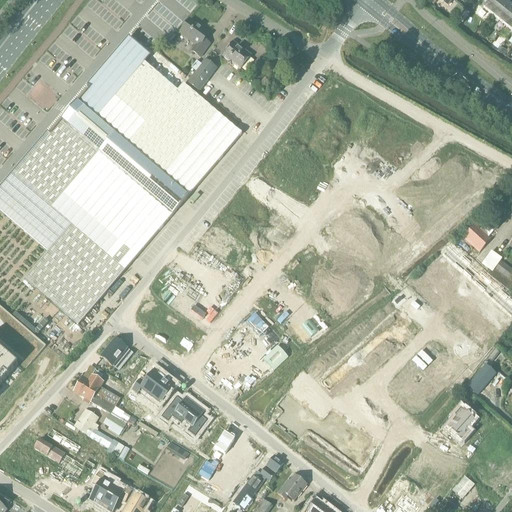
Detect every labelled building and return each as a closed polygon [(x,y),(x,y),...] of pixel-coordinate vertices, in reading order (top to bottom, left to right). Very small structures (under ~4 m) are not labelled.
[(490,15),(502,0),(489,0),(482,9),(490,15)] [(497,21),(510,5),(506,2),(507,0),(502,0),(490,15),(497,21)] [(505,27),(511,18),(511,7),(510,5),(497,21),(505,27)] [(189,19),(179,34),(197,47),(192,53),(199,58),(209,45),(203,40),(209,32),(189,19)] [(11,173),(0,186),(0,213),(46,253),(22,280),(65,317),(77,327),(125,271),(125,270),(136,258),(169,219),(183,203),(241,135),(182,85),(174,94),(141,65),(149,55),(128,37),(86,86),(89,89),(50,135),(47,132),(11,173)] [(233,43),(222,57),(233,65),(240,70),(251,56),(233,43)] [(205,60),(187,84),(199,92),(217,68),(205,60)] [(350,92),(341,106),(352,112),(349,116),(358,122),(352,130),(354,132),(350,138),(354,141),(359,143),(378,120),(366,113),(365,112),(368,106),(355,99),(357,96),(350,92)] [(398,128),(393,136),(398,140),(413,150),(417,144),(415,142),(421,133),(407,123),(402,130),(398,128)] [(319,141),(318,143),(322,145),(337,155),(338,155),(338,154),(338,155),(340,152),(340,151),(342,153),(344,150),(345,149),(346,148),(346,147),(342,145),(340,144),(340,143),(335,140),(335,139),(338,135),(338,134),(335,133),(328,127),(326,130),(326,131),(325,131),(325,132),(324,132),(325,132),(324,132),(324,133),(323,134),(323,135),(322,136),(321,137),(321,138),(320,139),(320,140),(319,141)] [(299,147),(297,150),(298,150),(299,151),(301,152),(309,141),(308,140),(307,139),(306,139),(305,138),(303,141),(299,147)] [(364,138),(361,143),(371,150),(374,145),(364,138)] [(391,146),(386,154),(401,164),(407,154),(409,155),(413,150),(398,140),(393,148),(391,146)] [(317,153),(316,154),(331,164),(332,164),(333,162),(334,160),(335,159),(336,158),(337,156),(338,155),(337,155),(322,145),(321,146),(321,147),(320,147),(320,148),(320,149),(319,149),(319,150),(318,151),(317,152),(317,153)] [(455,148),(436,165),(442,171),(447,167),(454,175),(472,159),(464,151),(465,150),(464,150),(460,154),(455,148)] [(311,162),(310,163),(311,163),(327,174),(328,175),(329,172),(330,170),(331,169),(329,168),(330,167),(331,165),(332,164),(331,164),(316,154),(315,155),(314,156),(314,157),(313,158),(313,159),(312,159),(312,161),(311,162)] [(472,159),(454,175),(461,183),(456,188),(462,194),(481,177),(476,172),(480,168),(480,167),(479,168),(472,159)] [(305,171),(304,172),(305,172),(319,182),(320,182),(320,181),(322,179),(322,178),(324,180),(325,179),(325,178),(326,177),(328,175),(327,174),(311,163),(310,163),(309,164),(309,165),(308,166),(308,167),(307,168),(306,169),(305,170),(305,171)] [(299,180),(298,180),(299,181),(298,181),(299,181),(313,191),(314,191),(314,190),(315,190),(316,189),(316,188),(317,186),(318,184),(320,182),(319,182),(305,172),(304,172),(303,173),(302,174),(302,175),(301,176),(301,177),(300,178),(300,179),(299,180)] [(418,178),(411,183),(427,203),(428,203),(437,196),(438,198),(444,194),(443,193),(439,188),(436,184),(431,188),(422,177),(419,180),(418,178)] [(286,190),(284,193),(293,199),(295,200),(295,199),(298,195),(304,198),(306,199),(309,202),(310,202),(311,200),(310,200),(311,200),(311,199),(313,196),(311,195),(312,194),(313,192),(314,191),(313,191),(299,181),(298,181),(299,181),(298,180),(294,178),(293,179),(293,180),(293,181),(292,182),(291,183),(290,184),(290,185),(289,186),(288,187),(288,188),(287,188),(287,190),(286,190)] [(406,190),(403,193),(411,204),(407,207),(415,217),(420,213),(419,213),(429,205),(428,203),(427,203),(411,183),(404,189),(406,190)] [(353,206),(343,215),(346,217),(346,218),(347,219),(348,219),(348,220),(349,221),(350,222),(351,222),(352,223),(353,224),(354,225),(354,226),(355,226),(355,227),(356,228),(359,225),(360,225),(359,224),(360,224),(359,224),(372,212),(373,211),(372,211),(371,209),(370,209),(370,208),(371,206),(369,204),(368,203),(367,202),(363,205),(362,206),(359,209),(357,211),(356,210),(353,207),(353,206)] [(501,206),(495,214),(503,221),(509,213),(501,206)] [(360,225),(359,225),(360,225),(361,226),(362,227),(362,228),(363,228),(363,229),(364,230),(365,231),(366,231),(366,232),(367,232),(380,220),(380,219),(379,218),(378,217),(377,216),(376,215),(376,214),(374,212),(373,211),(372,212),(359,224),(360,224),(359,224),(360,225)] [(265,218),(258,227),(280,244),(286,238),(284,236),(286,233),(275,224),(279,220),(269,212),(265,217),(265,218)] [(492,216),(485,225),(494,232),(501,223),(492,216)] [(367,232),(366,232),(367,233),(368,233),(369,234),(369,235),(370,236),(371,237),(372,238),(373,239),(374,240),(387,228),(387,227),(387,226),(385,224),(383,223),(382,221),(380,219),(380,220),(367,232)] [(474,225),(463,238),(479,252),(491,240),(474,225)] [(250,236),(246,242),(256,249),(260,244),(271,253),(273,250),(275,251),(280,244),(258,227),(251,237),(250,236)] [(374,240),(375,241),(376,242),(376,243),(377,244),(378,244),(378,245),(379,246),(380,246),(380,247),(381,248),(381,247),(381,248),(382,247),(394,235),(395,235),(394,234),(392,232),(391,231),(389,229),(389,228),(387,227),(387,228),(374,240)] [(381,248),(377,251),(379,252),(380,253),(380,254),(381,254),(382,255),(383,256),(383,257),(384,258),(386,259),(386,260),(387,261),(390,264),(396,258),(399,255),(398,255),(395,251),(400,246),(401,245),(404,242),(404,241),(403,240),(402,239),(401,238),(400,237),(398,238),(397,238),(398,238),(396,236),(395,236),(395,235),(394,235),(382,247),(381,248),(381,247),(381,248)] [(240,244),(229,258),(248,272),(255,263),(246,256),(250,251),(240,244)] [(511,300),(450,245),(441,255),(511,319),(511,318),(511,300)] [(211,248),(208,251),(210,252),(211,254),(216,249),(213,246),(211,248)] [(293,263),(285,270),(292,279),(308,266),(310,264),(299,250),(289,258),(293,263)] [(362,256),(365,259),(367,261),(370,258),(366,253),(365,253),(364,255),(363,256),(362,256)] [(229,258),(223,267),(242,281),(248,272),(229,258)] [(197,265),(194,267),(195,268),(196,269),(197,270),(198,271),(202,266),(199,262),(197,265)] [(511,284),(511,270),(501,262),(494,270),(511,284)] [(308,266),(292,279),(299,287),(315,274),(308,266)] [(223,267),(216,275),(235,289),(242,281),(223,267)] [(428,281),(419,291),(429,299),(442,283),(445,280),(431,268),(423,277),(428,281)] [(315,274),(299,287),(306,296),(324,281),(317,273),(315,274)] [(337,276),(342,281),(345,278),(342,276),(343,275),(342,275),(340,273),(339,273),(340,273),(338,274),(337,276)] [(216,275),(210,284),(229,298),(235,289),(216,275)] [(324,281),(306,296),(313,304),(331,289),(325,282),(324,281)] [(442,283),(429,299),(437,306),(450,290),(442,283)] [(123,298),(132,287),(128,284),(119,295),(123,298)] [(210,284),(200,298),(210,306),(213,301),(222,307),(229,298),(210,284)] [(331,289),(313,304),(320,313),(328,306),(332,311),(342,303),(331,289)] [(450,290),(437,306),(447,314),(460,298),(450,290)] [(113,303),(117,307),(123,301),(119,297),(113,303)] [(255,314),(254,315),(254,316),(264,326),(265,327),(265,326),(266,325),(267,324),(268,323),(269,323),(270,322),(270,321),(271,321),(271,320),(271,321),(272,320),(272,321),(273,321),(274,322),(274,323),(275,323),(277,322),(277,321),(278,320),(279,320),(279,319),(281,317),(280,315),(280,316),(279,315),(278,314),(277,313),(274,310),(272,307),(272,308),(269,304),(269,305),(268,306),(266,307),(265,308),(263,310),(262,311),(261,312),(259,311),(258,311),(257,312),(255,314)] [(471,308),(458,324),(468,332),(481,316),(471,308)] [(173,309),(169,314),(178,322),(170,332),(181,341),(178,345),(186,351),(198,337),(189,330),(193,325),(173,309)] [(242,330),(245,333),(247,335),(247,336),(251,340),(252,340),(253,341),(254,343),(256,341),(257,340),(258,340),(259,339),(261,337),(260,336),(258,334),(258,333),(259,332),(259,331),(260,330),(261,330),(262,329),(263,328),(264,327),(265,327),(264,326),(254,316),(254,315),(253,317),(250,319),(251,319),(250,319),(249,320),(250,322),(249,323),(249,324),(248,325),(245,328),(244,329),(242,330)] [(481,316),(468,332),(476,339),(489,323),(481,316)] [(400,320),(390,328),(403,343),(413,335),(400,320)] [(489,323),(476,339),(486,347),(499,332),(489,323)] [(390,328),(382,335),(395,350),(403,343),(390,328)] [(382,335),(372,343),(385,358),(395,350),(382,335)] [(115,340),(100,358),(112,367),(115,363),(122,368),(132,355),(126,350),(127,349),(115,340)] [(230,347),(223,355),(241,371),(248,362),(253,366),(259,360),(239,344),(234,350),(230,346),(229,346),(230,347)] [(255,345),(250,349),(259,358),(263,354),(255,345)] [(430,345),(422,354),(437,368),(445,359),(430,345)] [(0,387),(18,367),(0,351),(0,387)] [(361,351),(352,360),(365,375),(375,367),(361,351)] [(495,352),(489,360),(492,362),(498,354),(495,352)] [(422,354),(414,362),(429,376),(437,368),(422,354)] [(219,368),(215,374),(225,383),(223,386),(233,394),(235,390),(232,388),(244,374),(241,371),(223,355),(216,364),(215,364),(219,368)] [(352,360),(343,367),(356,382),(365,375),(352,360)] [(414,362),(407,370),(422,384),(429,376),(414,362)] [(485,366),(466,387),(477,396),(495,375),(485,366)] [(343,367),(335,373),(348,389),(356,382),(343,367)] [(82,379),(78,386),(95,396),(114,409),(120,400),(100,387),(103,383),(100,381),(103,375),(95,370),(87,382),(82,379)] [(407,370),(400,378),(414,392),(422,384),(407,370)] [(335,373),(326,382),(339,397),(348,389),(335,373)] [(136,386),(132,391),(137,395),(141,390),(150,397),(151,398),(165,379),(158,374),(156,376),(153,374),(145,385),(140,381),(136,386)] [(131,378),(124,388),(129,392),(137,382),(131,378)] [(400,378),(391,387),(406,401),(414,392),(400,378)] [(150,397),(149,399),(158,407),(157,409),(162,413),(169,404),(164,400),(173,389),(170,387),(172,385),(165,379),(151,398),(150,397)] [(78,386),(73,393),(84,399),(82,402),(89,406),(90,404),(90,403),(109,416),(103,425),(109,429),(108,430),(121,438),(133,420),(114,409),(95,396),(78,386)] [(485,390),(482,395),(491,399),(493,394),(485,390)] [(286,409),(278,420),(288,427),(300,411),(303,407),(288,396),(281,406),(286,409)] [(177,398),(161,418),(168,423),(172,418),(181,425),(196,405),(186,398),(182,403),(177,398)] [(120,400),(115,409),(117,410),(124,402),(120,400)] [(181,425),(179,427),(188,433),(195,438),(207,422),(202,417),(205,413),(196,405),(181,425)] [(70,425),(68,428),(104,450),(113,456),(117,449),(115,448),(117,445),(91,429),(98,419),(84,411),(74,428),(70,425)] [(300,411),(288,427),(298,435),(310,419),(300,411)] [(458,418),(448,429),(461,441),(468,433),(465,430),(473,421),(461,411),(455,416),(458,418)] [(333,412),(321,428),(331,436),(343,420),(333,412)] [(446,425),(451,417),(446,414),(441,422),(446,425)] [(343,420),(331,436),(340,442),(352,426),(343,420)] [(38,422),(31,434),(50,445),(57,433),(59,434),(62,428),(51,422),(48,427),(38,422)] [(352,426),(340,442),(348,449),(360,433),(352,426)] [(348,449),(345,452),(360,464),(368,454),(363,450),(371,440),(360,433),(348,449)] [(31,434),(24,446),(43,457),(50,445),(31,434)] [(219,444),(212,454),(217,458),(218,458),(227,465),(244,442),(237,437),(236,439),(233,437),(224,448),(219,444)] [(244,442),(227,465),(237,472),(233,478),(238,482),(249,466),(244,463),(253,451),(250,449),(251,447),(244,442)] [(511,444),(510,443),(495,460),(511,475),(511,444)] [(24,446),(17,458),(35,469),(43,457),(24,446)] [(453,447),(451,452),(461,458),(464,452),(453,447)] [(56,465),(53,470),(59,473),(54,481),(66,488),(80,466),(62,455),(60,459),(56,465)] [(256,473),(233,504),(244,511),(265,480),(269,483),(283,464),(274,457),(260,476),(256,473)] [(416,470),(420,466),(411,459),(408,463),(416,470)] [(511,475),(495,460),(480,477),(491,487),(497,481),(503,486),(511,476),(511,475)] [(426,462),(420,470),(432,480),(439,472),(447,479),(452,473),(440,464),(435,470),(426,462)] [(80,466),(66,488),(79,496),(87,482),(93,485),(99,474),(93,471),(89,477),(78,470),(80,466)] [(98,488),(91,500),(94,502),(93,504),(100,508),(113,487),(114,487),(115,485),(105,479),(106,476),(100,473),(93,485),(98,488)] [(288,482),(277,495),(284,500),(287,497),(293,503),(299,495),(306,486),(294,477),(289,483),(288,482)] [(139,482),(133,492),(138,495),(144,485),(139,482)] [(113,487),(100,508),(106,511),(108,511),(109,511),(111,511),(112,511),(120,501),(125,504),(132,493),(126,490),(124,493),(114,487),(113,487)] [(189,487),(185,492),(192,496),(196,491),(189,487)] [(454,490),(449,493),(456,503),(460,500),(454,490)] [(1,495),(0,495),(0,501),(8,506),(11,501),(1,495)] [(398,508),(394,511),(416,511),(419,508),(416,505),(417,504),(406,496),(404,499),(401,497),(395,505),(398,508)] [(136,499),(127,511),(143,511),(147,505),(136,499)] [(255,511),(269,511),(272,508),(268,506),(263,501),(255,511)] [(213,502),(210,507),(217,511),(221,511),(224,508),(213,502)] [(314,503),(307,511),(329,511),(325,508),(323,510),(314,503)]
